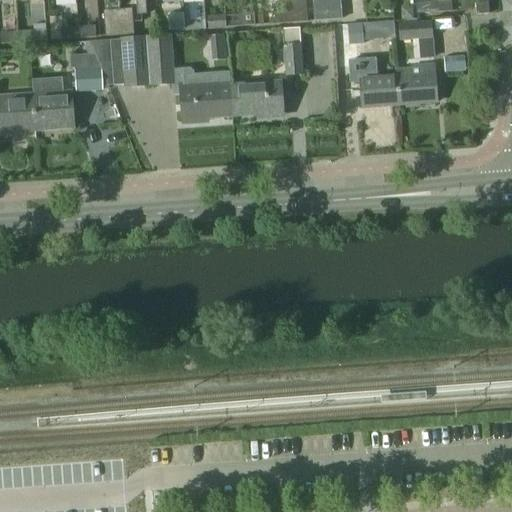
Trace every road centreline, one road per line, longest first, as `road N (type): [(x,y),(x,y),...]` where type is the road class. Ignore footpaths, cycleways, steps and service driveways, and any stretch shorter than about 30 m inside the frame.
road 1 (primary): [(0,227),(366,199)]
road 2 (primary): [(511,178),(366,199)]
road 3 (primary): [(366,199),(511,199)]
